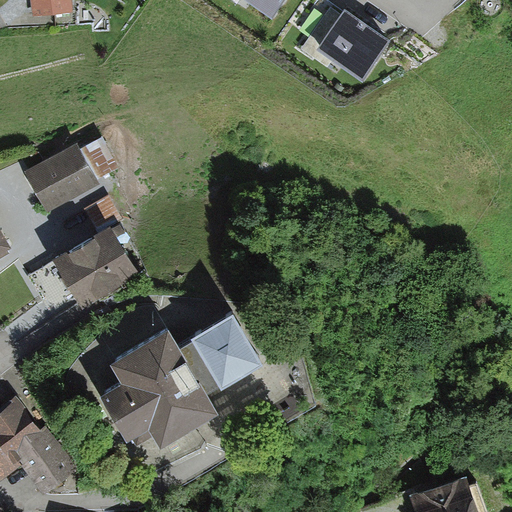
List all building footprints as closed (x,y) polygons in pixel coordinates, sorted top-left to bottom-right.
[(30,0),(32,13),(73,8),(72,0),(30,0)] [(279,0),(259,0),(273,9),(279,0)] [(392,30),(347,0),(344,0),(317,39),(364,71),(392,30)] [(26,168),(52,214),(105,184),(100,175),(121,164),(103,133),(81,145),(78,138),(26,168)] [(110,216),(113,221),(123,216),(110,192),(85,205),(95,225),(110,216)] [(28,274),(51,312),(78,296),(83,305),(142,270),(113,221),(110,216),(95,225),(54,249),(58,256),(28,274)] [(0,251),(10,245),(8,242),(12,240),(0,219),(0,251)] [(162,434),(220,399),(209,380),(221,373),(222,375),(265,350),(233,299),(190,324),(192,327),(181,334),(169,315),(110,350),(121,369),(101,381),(128,427),(150,414),(159,429),(162,434)] [(0,474),(23,458),(45,488),(78,464),(46,421),(41,425),(17,391),(0,402),(0,474)] [(159,429),(150,414),(128,427),(136,443),(159,429)] [(409,489),(417,511),(490,511),(477,475),(471,478),(467,468),(409,489)]
